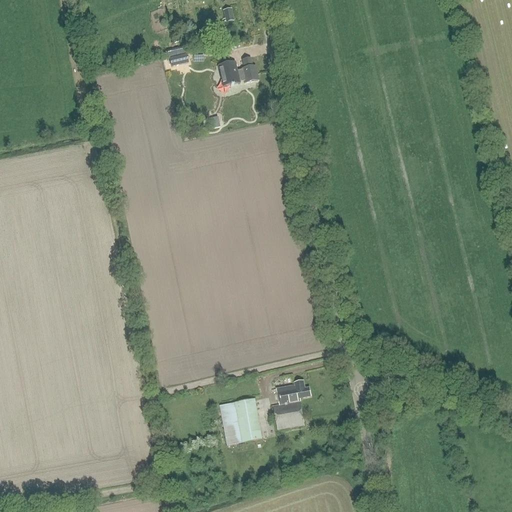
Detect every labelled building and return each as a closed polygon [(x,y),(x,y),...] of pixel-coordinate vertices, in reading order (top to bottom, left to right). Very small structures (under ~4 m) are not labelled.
[(222,11),(225,24),(234,22),(231,9),(222,11)] [(171,68),(188,63),(186,54),(169,58),(171,68)] [(235,63),(218,67),(223,88),(240,84),(239,83),(244,82),(244,84),(258,81),(255,67),(252,67),(250,59),(242,61),(244,69),(241,70),(241,71),(237,72),(235,63)] [(294,384),(295,386),(276,390),(279,406),(273,407),(277,431),(304,426),(299,399),(310,397),(309,389),(304,389),(303,382),(294,384)] [(255,400),(219,407),(227,447),(262,440),(255,400)]
